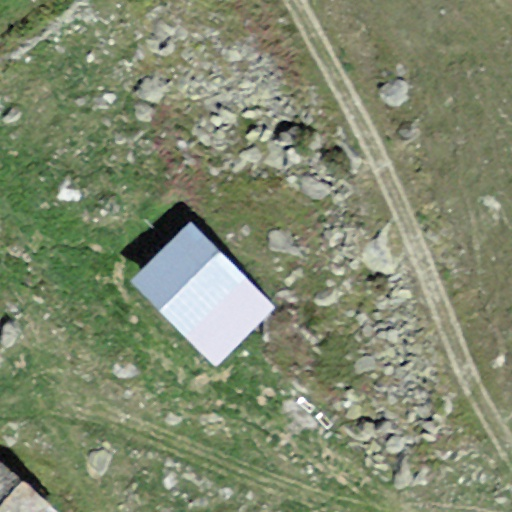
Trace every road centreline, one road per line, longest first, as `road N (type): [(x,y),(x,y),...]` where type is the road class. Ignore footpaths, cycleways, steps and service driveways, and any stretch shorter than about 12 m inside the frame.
road 1 (track): [(290,0),(400,216),(457,366),(511,460)]
road 2 (track): [(341,511),(94,414),(0,405)]
